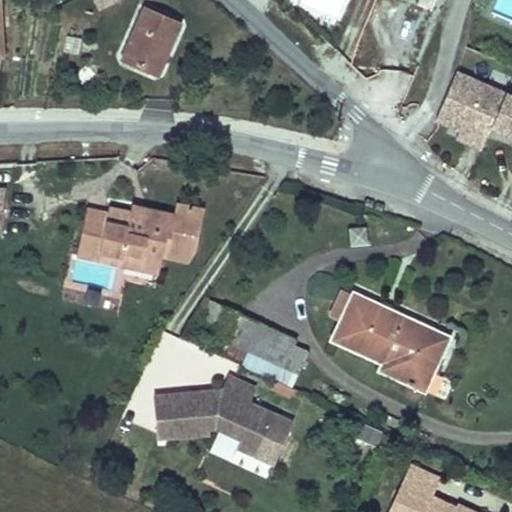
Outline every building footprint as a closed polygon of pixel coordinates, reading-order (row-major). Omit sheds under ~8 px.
[(118,4),(115,0),(87,0),(95,15),(118,4)] [(145,9),(123,57),(156,73),(178,24),(145,9)] [(510,141),(511,141),(511,96),(455,72),(435,120),(461,131),(457,139),(481,148),(489,127),(511,136),(510,141)] [(99,95),(107,98),(112,84),(105,81),(99,95)] [(161,260),(162,257),(187,262),(195,251),(204,212),(176,205),(174,216),(147,210),(144,220),(131,217),(132,212),(110,207),(109,212),(88,207),(77,253),(120,264),(122,254),(143,259),(144,255),(161,260)] [(133,207),(132,212),(131,217),(144,220),(147,210),(133,207)] [(350,245),(368,242),(366,224),(348,227),(350,245)] [(122,254),(120,264),(158,273),(161,260),(144,255),(143,259),(122,254)] [(332,315),(341,320),(352,295),(343,290),(332,315)] [(352,295),(341,320),(332,340),(382,364),(379,371),(425,392),(449,339),(353,294),(352,295)] [(197,326),(210,332),(222,306),(208,301),(197,326)] [(210,332),(203,347),(241,365),(276,381),(289,387),(306,351),(292,345),(294,340),(222,306),(210,332)] [(230,387),(265,404),(276,381),(241,365),(230,387)] [(333,392),(330,398),(346,406),(349,400),(333,392)] [(380,420),(399,429),(403,420),(383,412),(380,420)] [(448,511),(446,511),(448,505),(431,498),(440,478),(410,464),(387,511),(473,511),(457,504),(455,509),(453,511),(448,511)]
